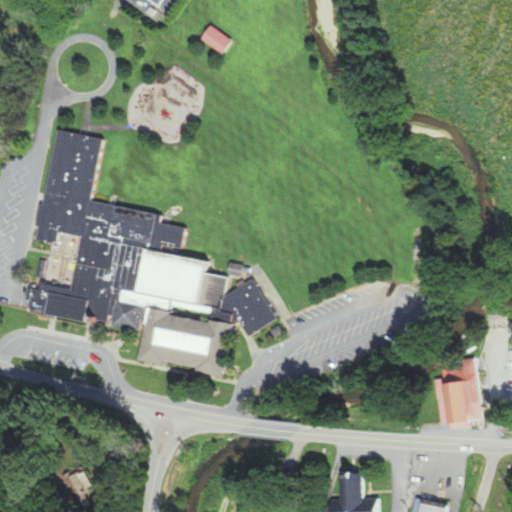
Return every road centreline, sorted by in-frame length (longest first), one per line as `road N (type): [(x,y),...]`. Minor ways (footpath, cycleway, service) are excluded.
road 1 (tertiary): [(511,445),(295,431)]
road 2 (secondary): [(172,412),(0,368)]
